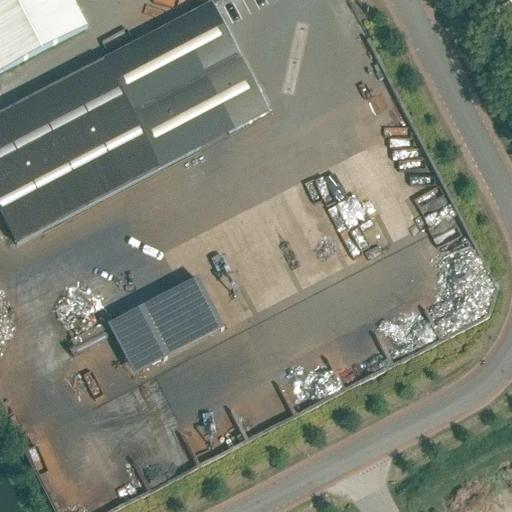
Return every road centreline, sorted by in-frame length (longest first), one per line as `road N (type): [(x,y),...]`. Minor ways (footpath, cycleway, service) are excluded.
road 1 (tertiary): [(248,511),(478,391),(511,355)]
road 2 (tertiary): [(511,201),(409,0)]
